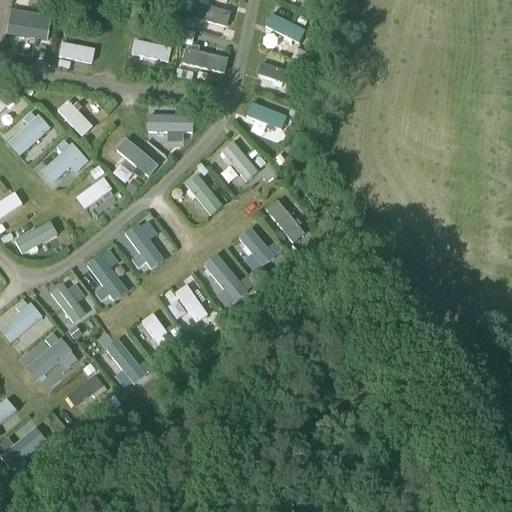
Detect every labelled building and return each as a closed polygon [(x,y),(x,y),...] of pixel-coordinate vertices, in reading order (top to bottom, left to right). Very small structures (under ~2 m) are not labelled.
[(16,0),(15,10),(49,15),(51,1),(41,0),(16,0)] [(230,15),(208,9),(209,4),(200,2),(199,6),(196,5),(192,20),(226,30),(230,15)] [(271,17),(264,30),(298,47),(305,34),(271,17)] [(9,42),(42,47),(45,33),(12,28),(9,42)] [(131,56),(168,65),(171,51),(134,42),(131,56)] [(55,59),(91,66),(94,52),(58,45),(55,59)] [(227,61),(198,54),(199,50),(193,48),(191,52),(185,51),(182,66),(224,76),(227,61)] [(299,78),(261,66),(257,77),(274,83),(272,88),(281,91),(283,86),(295,90),(299,78)] [(0,116),(16,101),(6,91),(0,96),(0,116)] [(57,113),(82,140),(93,130),(68,104),(57,113)] [(245,119),(268,128),(266,132),(273,135),(274,131),(281,133),(286,120),(251,106),(245,119)] [(191,139),(195,125),(162,116),(159,130),(191,139)] [(18,143),(26,151),(48,131),(40,123),(18,143)] [(148,180),(158,169),(125,141),(115,153),(137,171),(133,176),(139,181),(144,176),(148,180)] [(246,185),(258,175),(232,145),(221,155),(225,160),(221,164),(227,172),(231,168),(246,185)] [(47,172),(55,181),(83,157),(74,148),(47,172)] [(222,209),(197,178),(185,188),(210,219),(222,209)] [(83,211),(114,190),(107,180),(76,202),(83,211)] [(0,205),(0,222),(22,208),(15,196),(0,205)] [(265,213),(293,247),(305,237),(298,229),(301,227),(297,222),(294,224),(277,204),(265,213)] [(50,225),(15,244),(22,257),(28,254),(30,258),(38,253),(37,250),(58,238),(50,225)] [(139,230),(127,238),(145,266),(157,258),(146,241),(150,238),(145,230),(141,232),(139,230)] [(260,268),(269,261),(251,235),(241,242),(251,257),(247,261),(253,270),(258,266),(260,268)] [(262,247),(267,254),(274,249),(269,242),(262,247)] [(88,268),(107,296),(118,288),(108,272),(111,270),(103,257),(88,268)] [(227,295),(237,288),(217,257),(206,265),(219,283),(215,286),(219,292),(223,289),(227,295)] [(63,287),(50,297),(73,327),(86,318),(63,287)] [(196,326),(207,318),(187,288),(175,296),(196,326)] [(0,336),(10,348),(41,321),(29,308),(0,333),(0,336)] [(156,357),(173,345),(153,317),(142,325),(153,341),(147,344),(156,357)] [(37,364),(44,374),(70,355),(62,345),(37,364)] [(130,379),(133,382),(142,375),(120,345),(110,353),(121,367),(117,370),(125,382),(130,379)] [(95,378),(66,399),(74,410),(93,397),(96,402),(107,394),(95,378)] [(0,429),(16,415),(6,403),(0,408),(0,429)] [(6,444),(9,447),(4,451),(12,461),(40,437),(32,427),(16,441),(14,438),(6,444)]
